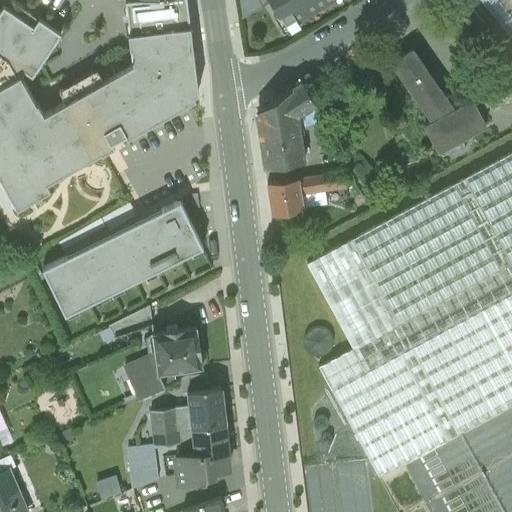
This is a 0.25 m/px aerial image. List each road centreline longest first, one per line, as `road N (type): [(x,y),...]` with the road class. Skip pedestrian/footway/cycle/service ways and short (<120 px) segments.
road 1 (tertiary): [(277,511),(223,84)]
road 2 (residential): [(223,84),(260,80),(397,0)]
